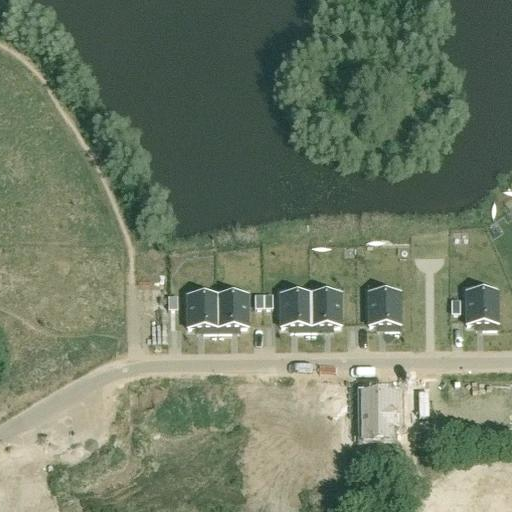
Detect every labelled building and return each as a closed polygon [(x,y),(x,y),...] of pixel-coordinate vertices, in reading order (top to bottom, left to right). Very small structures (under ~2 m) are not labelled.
[(183,335),(247,333),(246,297),(182,299),(183,335)] [(279,335),(343,333),(342,297),(278,299),(279,335)] [(367,334),(402,333),(402,300),(367,300),(367,334)] [(465,300),(465,334),(499,334),(499,300),(465,300)] [(399,395),(359,395),(358,448),(398,449),(399,395)] [(511,511),(511,479),(477,480),(477,511),(511,511)]
